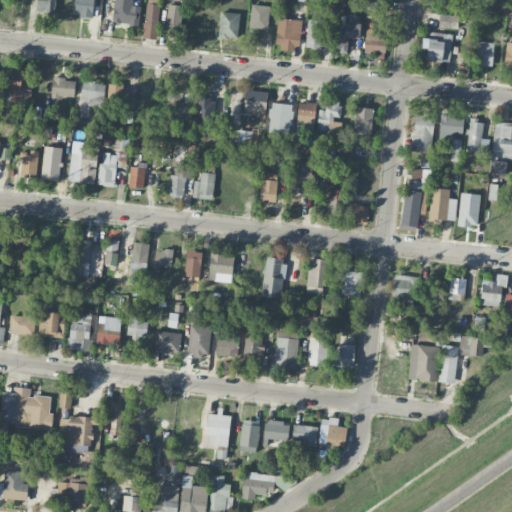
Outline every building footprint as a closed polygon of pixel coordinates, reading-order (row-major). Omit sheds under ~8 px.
[(37,0),(37,12),(54,13),(55,0),(37,0)] [(75,0),(75,15),(93,16),(93,0),(75,0)] [(139,25),(141,6),(132,5),(132,0),(114,0),(112,22),(139,25)] [(145,0),(144,38),(158,39),(159,0),(145,0)] [(249,28),(267,29),(269,6),(251,4),(249,28)] [(166,32),(181,33),(181,5),(167,5),(166,32)] [(219,38),(238,39),(239,13),(220,12),(219,38)] [(458,29),(459,16),(440,14),(438,26),(458,29)] [(301,20),(278,17),(274,47),(298,50),(301,20)] [(305,47),(321,49),(325,21),(308,19),(305,47)] [(335,27),(334,50),(348,51),(349,38),(359,38),(360,23),(344,22),(344,28),(335,27)] [(385,56),(386,38),(378,37),(378,33),(366,32),(364,54),(385,56)] [(449,62),(452,34),(429,32),(426,60),(449,62)] [(472,62),(491,65),(495,43),(475,40),(472,62)] [(10,100),(30,101),(31,89),(23,89),(24,71),(7,70),(5,93),(11,93),(10,100)] [(51,96),(74,97),(75,79),(52,78),(51,96)] [(104,104),(105,83),(82,81),(80,102),(104,104)] [(106,103),(128,106),(131,86),(109,83),(106,103)] [(186,103),(180,102),(183,89),(169,86),(161,124),(173,126),(176,115),(184,117),(186,103)] [(267,91),(245,90),(244,115),(266,116),(267,91)] [(333,125),(334,117),(339,117),(342,102),(326,99),(324,110),(320,109),(317,129),(327,130),(328,124),(333,125)] [(316,103),(299,101),(296,124),(314,127),(316,103)] [(292,103),(270,102),(269,132),(290,133),(292,103)] [(371,134),(373,108),(356,107),(353,132),(371,134)] [(430,153),(435,117),(416,114),(410,150),(430,153)] [(439,137),(451,138),(450,155),(460,156),(461,139),(453,139),(453,134),(463,134),(463,117),(440,115),(439,137)] [(482,139),(483,120),(468,120),(467,151),(488,151),(488,139),(482,139)] [(492,154),(511,155),(511,122),(494,122),(492,154)] [(129,150),(129,137),(115,137),(114,150),(129,150)] [(60,147),(43,146),(42,179),(59,179),(60,147)] [(0,159),(8,159),(8,150),(0,149),(0,159)] [(36,176),(37,151),(21,151),(20,175),(36,176)] [(95,182),(97,154),(71,152),(68,180),(95,182)] [(99,185),(115,186),(116,153),(100,153),(99,185)] [(489,173),(504,175),(506,162),(491,159),(489,173)] [(183,196),(185,178),(190,178),(192,163),(176,161),(175,174),(170,174),(168,194),(183,196)] [(312,162),(292,162),(291,192),(311,193),(312,162)] [(128,187),(144,188),(145,165),(130,165),(128,187)] [(411,180),(424,181),(424,169),(411,168),(411,180)] [(213,199),(214,173),(200,172),(200,181),(194,180),(193,198),(213,199)] [(277,173),(262,172),(261,202),(276,203),(277,173)] [(326,214),(339,215),(340,189),(327,188),(326,214)] [(449,220),(450,188),(430,188),(429,220),(449,220)] [(420,191),(403,190),(401,225),(418,226),(420,191)] [(477,225),(478,195),(460,194),(459,224),(477,225)] [(368,204),(348,203),(348,221),(367,222),(368,204)] [(31,246),(31,230),(13,230),(13,245),(31,246)] [(118,240),(105,239),(104,264),(117,265),(118,240)] [(75,275),(89,275),(91,240),(77,240),(75,275)] [(150,244),(133,241),(128,276),(145,278),(150,244)] [(172,250),(155,249),(155,266),(172,267),(172,250)] [(185,276),(200,276),(202,250),(186,249),(185,276)] [(232,275),(234,256),(211,254),(208,279),(214,280),(215,273),(232,275)] [(286,260),(266,258),(261,296),(281,299),(286,260)] [(324,259),(309,259),(308,287),(324,288),(324,259)] [(344,283),(337,283),(336,295),(361,296),(362,271),(345,271),(344,283)] [(481,279),(480,305),(500,305),(501,286),(506,286),(507,274),(496,274),(495,280),(481,279)] [(393,301),(415,301),(416,275),(394,275),(393,301)] [(448,299),(464,300),(466,278),(450,277),(448,299)] [(82,349),(82,355),(92,356),(95,310),(71,308),(68,348),(82,349)] [(39,336),(64,337),(65,312),(40,311),(39,336)] [(316,312),(304,311),(303,329),(315,330),(316,312)] [(9,332),(33,335),(36,318),(11,314),(9,332)] [(98,316),(96,342),(118,344),(121,318),(98,316)] [(146,337),(147,321),(137,321),(137,316),(128,316),(127,336),(146,337)] [(209,356),(210,326),(190,325),(189,355),(209,356)] [(179,351),(180,332),(155,331),(155,350),(179,351)] [(297,368),(298,332),(276,331),(275,368),(297,368)] [(265,335),(246,332),(243,357),(262,359),(265,335)] [(454,383),(457,354),(482,356),(483,346),(489,346),(490,338),(460,335),(459,346),(442,344),(437,381),(454,383)] [(327,338),(309,337),(308,365),(326,366),(327,338)] [(355,344),(337,344),(337,366),(354,366),(355,344)] [(407,379),(434,382),(438,347),(412,344),(407,379)] [(0,419),(0,423),(52,428),(53,412),(49,412),(50,397),(29,395),(30,388),(15,386),(14,392),(2,392),(0,419)] [(71,408),(72,387),(60,387),(59,407),(71,408)] [(124,402),(113,401),(110,434),(120,435),(124,402)] [(207,413),(204,448),(217,449),(216,458),(226,459),(230,415),(219,414),(207,413)] [(91,451),(92,424),(101,425),(101,417),(60,416),(59,450),(91,451)] [(346,427),(337,426),(338,419),(320,418),(319,445),(345,446),(346,427)] [(240,451),(257,452),(259,420),(241,420),(240,451)] [(289,422),(265,420),(264,439),(288,440),(289,422)] [(293,441),(317,442),(317,426),(293,425),(293,441)] [(1,462),(24,465),(26,450),(3,447),(1,462)] [(167,483),(180,484),(181,465),(168,464),(167,483)] [(3,499),(27,499),(27,483),(23,483),(24,471),(4,470),(3,499)] [(241,498),(254,499),(255,492),(273,494),(274,486),(296,488),(297,477),(251,473),(250,478),(243,478),(241,498)] [(205,511),(207,486),(191,485),(192,475),(182,474),(179,511),(205,511)] [(223,483),(224,475),(211,474),(209,511),(226,511),(228,483),(223,483)] [(59,482),(59,494),(68,494),(68,505),(89,506),(90,477),(69,476),(68,482),(59,482)] [(177,511),(179,486),(163,485),(161,511),(177,511)] [(122,511),(140,511),(141,496),(123,495),(122,511)]
